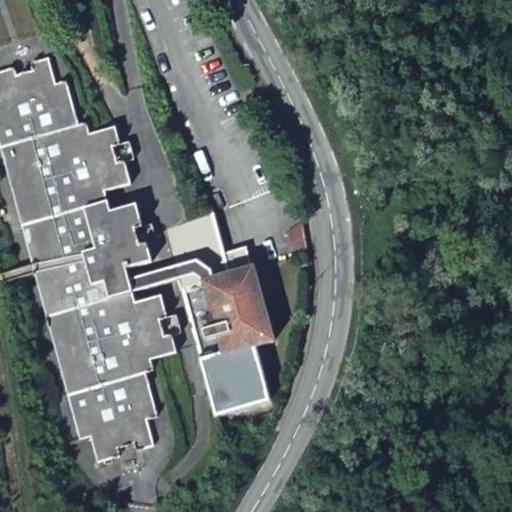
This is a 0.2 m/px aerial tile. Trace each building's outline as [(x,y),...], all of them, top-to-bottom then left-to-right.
[(0,133),(1,137),(78,120),(70,83),(56,86),(52,67),(49,60),(49,58),(33,62),(34,64),(36,71),(18,75),(16,66),(0,69),(0,133)] [(84,133),(0,153),(35,271),(38,282),(84,445),(93,442),(101,467),(124,460),(121,454),(138,448),(140,456),(159,450),(151,423),(163,420),(149,377),(158,375),(155,362),(180,357),(161,298),(135,305),(133,291),(128,281),(127,269),(151,262),(147,246),(138,249),(134,232),(142,230),(135,210),(109,216),(104,194),(129,186),(121,165),(113,168),(108,151),(117,148),(113,135),(88,142),(84,133)] [(121,165),(117,148),(108,151),(113,168),(121,165)] [(205,259),(228,255),(218,216),(198,224),(205,259)] [(175,267),(178,280),(217,417),(272,402),(258,349),(277,343),(248,250),(228,255),(205,259),(198,224),(166,233),(175,267)] [(147,246),(142,230),(134,232),(138,249),(147,246)] [(128,281),(133,291),(178,280),(175,267),(128,281)] [(0,291),(38,282),(35,271),(0,279),(0,291)]
